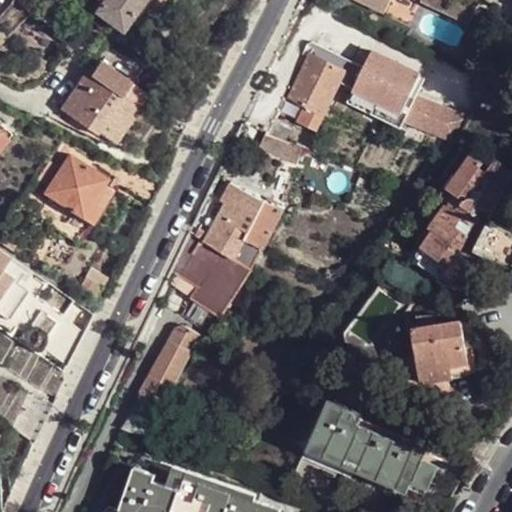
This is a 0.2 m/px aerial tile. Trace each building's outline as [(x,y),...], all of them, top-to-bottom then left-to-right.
[(105,0),(98,10),(124,28),(143,43),(173,0),(105,0)] [(478,1),(475,0),(359,0),(386,12),(391,0),(418,0),(468,23),(478,1)] [(333,15),(323,10),(317,25),(327,29),(333,15)] [(378,40),(382,32),(359,22),(352,38),(365,44),(366,42),(376,46),(378,40)] [(464,69),(478,75),(495,35),(482,29),(464,69)] [(435,66),(438,58),(382,32),(378,40),(435,66)] [(344,100),(398,124),(422,69),(368,46),(344,100)] [(345,71),(311,55),(290,98),(298,102),(306,106),(299,120),(318,130),(345,71)] [(458,67),(450,63),(438,58),(435,66),(431,74),(451,83),(458,67)] [(123,95),(133,80),(101,59),(92,73),(87,70),(71,94),(55,118),(69,125),(70,123),(96,137),(100,131),(115,141),(139,106),(123,95)] [(149,92),(133,80),(123,95),(139,106),(149,92)] [(457,141),(465,109),(413,97),(406,129),(457,141)] [(266,131),(291,141),(295,128),(272,118),(266,131)] [(259,149),(266,131),(245,123),(235,141),(259,149)] [(5,127),(0,131),(8,138),(12,132),(5,127)] [(284,160),(291,141),(266,131),(259,149),(284,160)] [(105,184),(108,179),(70,154),(46,192),(92,222),(113,189),(105,184)] [(483,209),(491,213),(511,171),(511,170),(495,160),(487,171),(481,167),(483,163),(472,154),(447,189),(454,194),(462,200),(461,203),(458,207),(456,207),(453,208),(451,207),(448,206),(446,203),(429,227),(433,231),(420,248),(438,262),(440,260),(448,266),(440,278),(451,286),(455,281),(462,285),(467,279),(471,273),(469,263),(460,255),(469,236),(456,226),(462,218),(475,225),(483,209)] [(48,161),(36,178),(45,184),(56,167),(48,161)] [(160,182),(134,170),(125,189),(150,202),(160,182)] [(111,174),(108,179),(105,184),(113,189),(119,179),(111,174)] [(209,233),(205,240),(222,252),(235,259),(243,244),(245,238),(265,200),(232,183),(222,201),(226,203),(209,233)] [(454,194),(446,203),(448,206),(451,207),(453,208),(456,207),(458,207),(461,203),(462,200),(454,194)] [(286,210),(265,200),(245,238),(257,244),(267,249),(286,210)] [(499,263),(511,235),(511,233),(488,221),(474,251),(499,263)] [(199,228),(196,235),(205,240),(209,233),(199,228)] [(192,232),(173,271),(199,288),(192,298),(221,317),(251,270),(235,259),(222,252),(205,240),(196,235),(192,232)] [(511,235),(499,263),(511,270),(511,268),(511,235)] [(257,244),(245,238),(243,244),(254,250),(257,244)] [(0,248),(0,261),(5,265),(11,257),(0,248)] [(419,263),(440,278),(448,266),(440,260),(438,262),(420,248),(419,248),(418,251),(416,254),(416,258),(416,259),(419,263)] [(0,295),(14,277),(3,269),(5,265),(0,261),(0,295)] [(95,297),(107,277),(90,267),(79,287),(95,297)] [(418,316),(420,328),(436,325),(434,313),(418,316)] [(420,328),(415,329),(417,346),(411,347),(402,349),(409,386),(411,389),(414,393),(418,395),(422,395),(425,394),(424,383),(421,371),(452,366),(468,363),(464,342),(460,321),(436,325),(420,328)] [(124,428),(146,437),(201,334),(184,325),(181,325),(179,326),(176,328),(132,410),(133,411),(128,420),(124,428)] [(417,346),(415,329),(409,331),(411,347),(417,346)] [(470,375),(468,363),(452,366),(454,378),(470,375)] [(454,378),(452,366),(421,371),(424,383),(454,378)] [(29,390),(11,426),(34,442),(54,402),(29,390)] [(351,420),(355,412),(331,401),(312,445),(410,488),(411,484),(427,490),(433,478),(438,466),(423,459),(426,454),(358,423),(351,420)] [(362,415),(355,412),(351,420),(358,423),(360,418),(362,415)] [(360,418),(358,423),(426,454),(428,448),(360,418)] [(406,494),(410,488),(312,445),(310,451),(406,494)] [(168,511),(174,511),(182,489),(168,485),(155,480),(156,475),(135,467),(121,510),(120,511),(165,511),(166,511),(168,511)] [(188,471),(186,478),(255,500),(257,494),(188,471)] [(186,478),(182,489),(174,511),(280,511),(282,509),(255,500),(186,478)]
